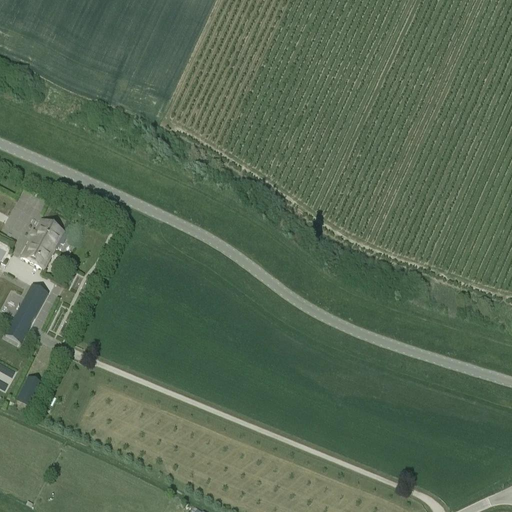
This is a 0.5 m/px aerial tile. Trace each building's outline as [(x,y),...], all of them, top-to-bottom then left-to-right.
[(57,252),(60,245),(63,246),(67,238),(63,236),(64,235),(41,222),(20,260),(44,272),(55,251),(57,252)] [(46,300),(55,304),(63,287),(53,283),(46,300)] [(20,346),(48,295),(34,287),(5,337),(20,346)] [(0,388),(7,391),(17,371),(0,363),(0,388)] [(17,406),(31,412),(41,390),(26,383),(17,406)]
